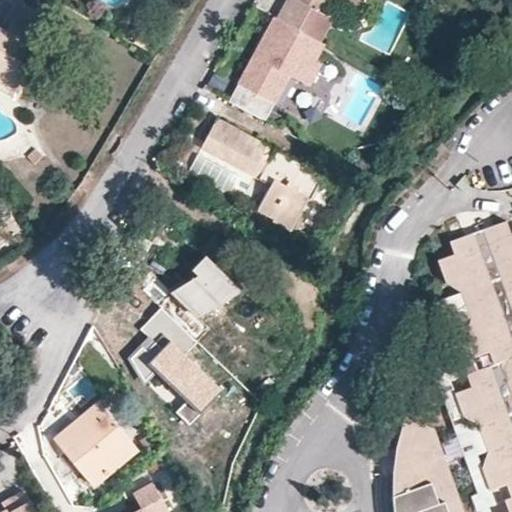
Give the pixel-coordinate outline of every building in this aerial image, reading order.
[(0,0),(0,27),(14,2),(9,0),(0,0)] [(370,0),(289,0),(279,19),(305,33),(318,11),(324,15),(332,0),(340,0),(364,13),(370,0)] [(54,24),(14,2),(0,27),(0,80),(15,89),(17,89),(54,24)] [(324,43),(336,21),(324,15),(318,11),(305,33),(324,43)] [(324,43),(305,33),(279,19),(276,17),(239,84),(240,84),(277,105),(293,75),(298,78),(301,72),(309,76),(327,45),(324,43)] [(159,44),(140,33),(134,44),(153,54),(159,44)] [(301,72),(298,78),(306,82),(309,76),(301,72)] [(0,80),(0,84),(13,92),(15,89),(0,80)] [(277,105),(240,84),(230,102),(267,122),(277,105)] [(312,198),(325,175),(217,117),(202,145),(259,176),(267,181),(253,203),(277,216),(277,219),(294,228),(310,200),(312,198)] [(27,159),(33,166),(42,156),(34,150),(27,159)] [(267,181),(259,176),(245,198),(253,203),(267,181)] [(444,274),(455,271),(472,323),(462,325),(469,348),(486,342),(491,357),(511,349),(511,224),(511,225),(507,214),(451,233),(454,244),(437,250),(444,274)] [(201,277),(174,293),(200,319),(243,291),(209,257),(196,271),(201,277)] [(199,344),(164,309),(143,330),(157,345),(150,352),(145,347),(133,359),(147,382),(161,370),(193,400),(180,413),(193,426),(225,393),(187,356),(199,344)] [(79,360),(86,367),(104,388),(119,377),(93,344),(78,358),(79,360)] [(511,349),(491,357),(462,367),(466,378),(451,383),(459,407),(468,404),(485,456),(476,458),(483,482),(499,477),(503,489),(511,485),(511,349)] [(79,360),(75,364),(81,370),(86,367),(79,360)] [(138,449),(99,403),(79,419),(85,427),(62,447),(94,485),(138,449)] [(391,440),(385,470),(385,478),(386,511),(458,511),(430,426),(400,411),(395,421),(391,440)] [(85,427),(79,419),(55,440),(62,447),(85,427)] [(168,511),(152,483),(134,494),(142,508),(135,511),(168,511)] [(485,511),(511,511),(511,485),(503,489),(497,491),(501,503),(485,509),(485,511)] [(26,511),(16,494),(2,503),(3,511),(1,511),(26,511)]
